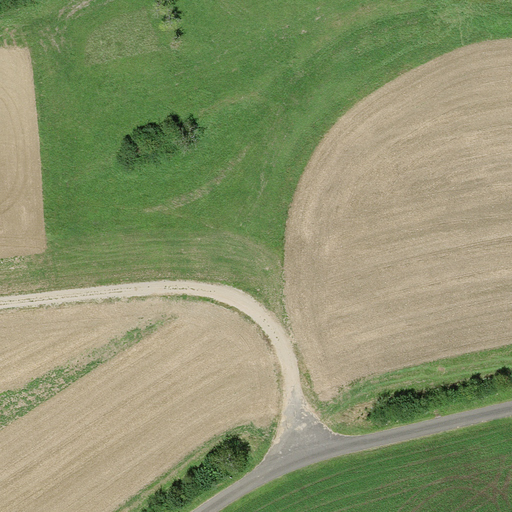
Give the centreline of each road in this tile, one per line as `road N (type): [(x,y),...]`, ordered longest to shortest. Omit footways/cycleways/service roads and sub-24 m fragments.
road 1 (track): [(307,455),(273,313),(228,290),(187,285),(0,306)]
road 2 (track): [(206,511),(307,455),(511,407)]
